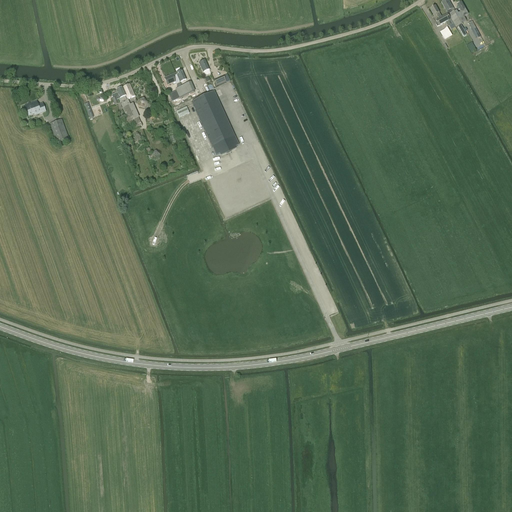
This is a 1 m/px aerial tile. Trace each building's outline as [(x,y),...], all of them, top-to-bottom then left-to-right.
[(461,13),(458,14),(457,11),(453,13),(451,10),(453,9),(448,0),(447,0),(441,3),(447,13),(447,12),(449,15),(448,16),(455,28),(456,27),(457,29),(463,26),(462,25),(467,22),(464,17),(468,15),(461,3),(457,5),(458,7),(457,8),(457,9),(458,11),(460,10),(462,13),(461,13)] [(439,27),(446,23),(448,27),(453,24),(451,20),(451,21),(448,15),(442,18),(439,14),(436,7),(430,10),(434,17),(436,15),(439,20),(436,21),(437,23),(435,24),(437,27),(439,26),(439,27)] [(482,39),(481,37),(472,22),(468,24),(472,30),(473,30),(478,38),(477,39),(478,42),(482,39)] [(443,37),(445,41),(452,37),(450,33),(447,28),(444,30),(440,33),(443,37)] [(477,51),(472,43),(467,46),(466,46),(471,54),(476,52),(477,51)] [(211,73),(209,70),(205,61),(199,64),(203,73),(204,76),(205,76),(210,74),(211,73)] [(167,86),(175,83),(176,85),(180,83),(186,80),(182,71),(176,74),(164,79),(167,86)] [(223,77),(213,81),(216,87),(226,83),(223,77)] [(171,102),(179,99),(179,100),(195,93),(191,83),(175,90),(176,92),(168,95),(171,102)] [(119,100),(123,109),(130,105),(127,100),(135,97),(129,85),(122,88),(126,97),(119,100)] [(116,98),(112,100),(114,106),(119,104),(117,101),(119,100),(126,97),(122,88),(116,91),(118,97),(116,98)] [(239,146),(215,92),(192,102),(216,156),(239,146)] [(143,99),(138,101),(137,101),(137,102),(138,107),(138,108),(144,109),(147,111),(150,106),(147,104),(147,103),(144,99),(143,99)] [(27,106),(24,107),(28,117),(34,115),(34,117),(45,113),(43,107),(38,109),(36,103),(30,105),(29,104),(27,105),(27,106)] [(93,118),(88,104),(85,105),(90,119),(93,118)] [(186,108),(176,112),(179,118),(189,114),(186,108)] [(129,123),(127,118),(124,120),(127,127),(133,124),(135,129),(142,127),(138,119),(129,123)] [(57,143),(68,139),(61,121),(50,125),(57,143)] [(198,171),(186,176),(189,182),(200,178),(198,171)] [(259,201),(228,213),(229,217),(261,205),(259,201)]
